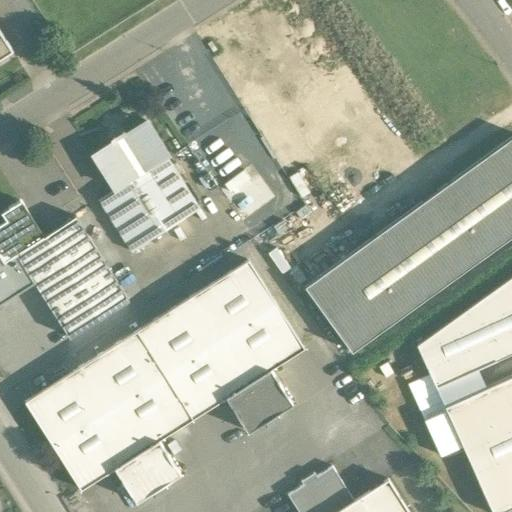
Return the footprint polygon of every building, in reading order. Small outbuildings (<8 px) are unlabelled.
[(0,60),(13,52),(0,32),(0,60)] [(145,122),(125,135),(123,133),(112,140),(113,142),(93,155),(115,189),(116,191),(152,168),(167,158),(145,122)] [(511,137),(304,288),(351,353),(511,236),(511,137)] [(200,209),(167,158),(152,168),(184,219),(200,209)] [(184,219),(152,168),(116,191),(115,189),(98,200),(131,253),(184,219)] [(248,219),(280,195),(265,174),(258,180),(249,168),(223,186),(248,219)] [(20,201),(1,213),(5,221),(0,224),(0,258),(3,263),(16,255),(43,238),(43,237),(20,201)] [(128,301),(75,217),(43,237),(43,238),(16,255),(69,338),(128,301)] [(247,261),(24,402),(80,490),(114,469),(135,503),(151,493),(153,497),(166,488),(164,485),(180,475),(158,441),(225,398),(247,433),(263,423),(265,426),(278,418),(276,414),(291,404),(270,370),(303,349),(247,261)] [(511,276),(416,346),(427,369),(435,388),(495,361),(511,353),(511,276)] [(511,376),(445,407),(444,407),(459,440),(491,511),(502,511),(511,508),(511,376)] [(436,389),(414,400),(437,450),(459,440),(444,407),(445,407),(436,389)] [(331,467),(316,477),(314,474),(300,482),(303,486),(287,495),(297,511),(336,511),(353,501),(331,467)] [(407,511),(387,480),(353,501),(336,511),(407,511)]
